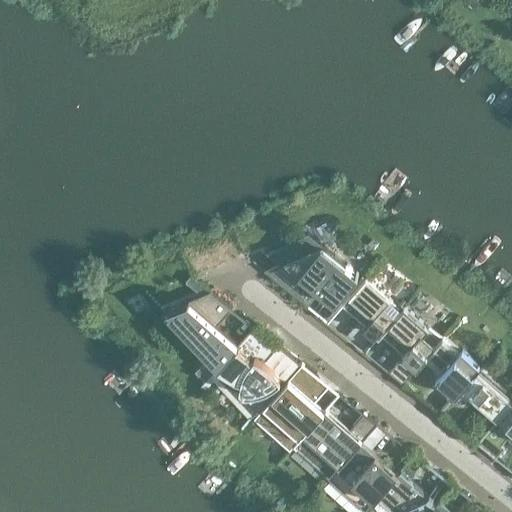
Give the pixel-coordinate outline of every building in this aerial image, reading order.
[(336,301),(359,272),(357,270),(356,271),(324,245),(316,255),(310,249),(264,269),(304,301),(317,285),(334,298),(333,299),(336,301)] [(402,308),(399,305),(366,277),(342,304),(378,335),(402,308)] [(240,342),(218,323),(232,307),(210,290),(164,309),(218,366),(240,342)] [(426,355),(440,339),(444,335),(443,334),(440,337),(404,305),(402,308),(378,335),(379,336),(381,333),(404,353),(389,370),(403,381),(426,355)] [(269,361),(266,359),(279,344),(255,325),(240,342),(218,366),(238,388),(239,387),(238,386),(241,384),(241,390),(242,390),(244,390),(245,390),(246,389),(246,395),(245,394),(244,394),(260,410),(285,380),(282,377),(279,374),(277,370),(273,366),(269,361)] [(454,396),(457,393),(480,365),(462,349),(458,354),(440,339),(426,355),(444,370),(435,380),(454,396)] [(324,408),(315,400),(329,384),(301,362),(285,380),(260,410),(295,441),(324,408)] [(511,394),(480,367),(481,365),(480,365),(457,393),(465,399),(459,406),(463,409),(473,397),(498,418),(511,401),(511,394)] [(511,401),(498,418),(493,424),(511,439),(511,401)] [(330,476),(362,439),(377,422),(364,411),(347,430),(343,426),(345,423),(327,407),(294,444),(330,476)] [(497,448),(483,437),(479,441),(493,453),(497,448)] [(367,507),(401,468),(400,467),(399,469),(362,439),(330,476),(367,507)] [(425,511),(437,500),(401,468),(367,507),(362,511),(425,511)] [(455,511),(439,497),(437,500),(425,511),(455,511)]
